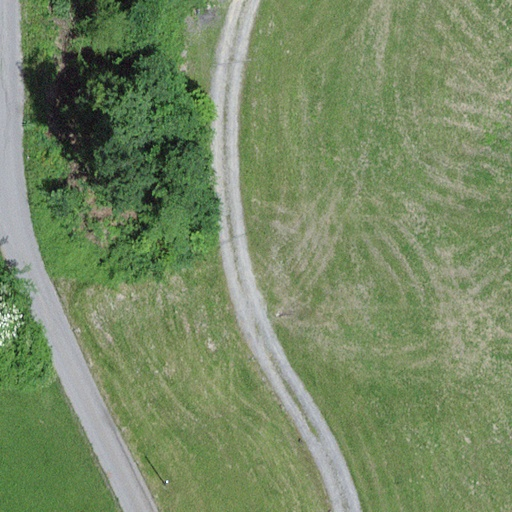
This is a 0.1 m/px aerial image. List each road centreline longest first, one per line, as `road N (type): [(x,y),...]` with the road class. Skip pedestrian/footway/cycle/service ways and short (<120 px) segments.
road 1 (track): [(240,0),(219,149),(227,262),(345,511)]
road 2 (unclassified): [(137,511),(4,220),(0,190)]
